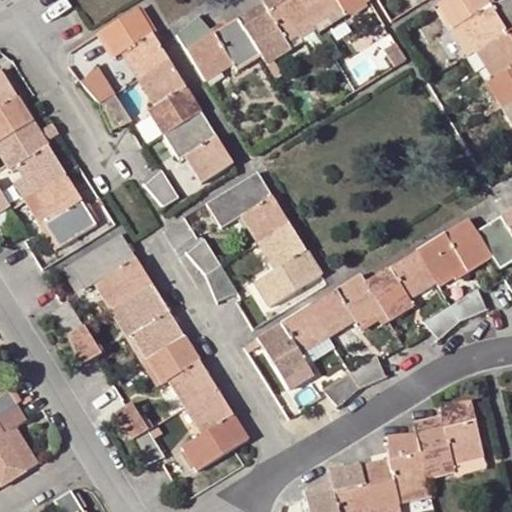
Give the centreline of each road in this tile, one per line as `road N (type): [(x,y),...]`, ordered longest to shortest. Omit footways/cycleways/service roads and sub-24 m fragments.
road 1 (residential): [(294,471),(154,235)]
road 2 (residential): [(294,471),(465,364),(511,352)]
road 3 (residential): [(0,30),(20,18),(113,186)]
road 4 (residential): [(0,306),(82,447)]
